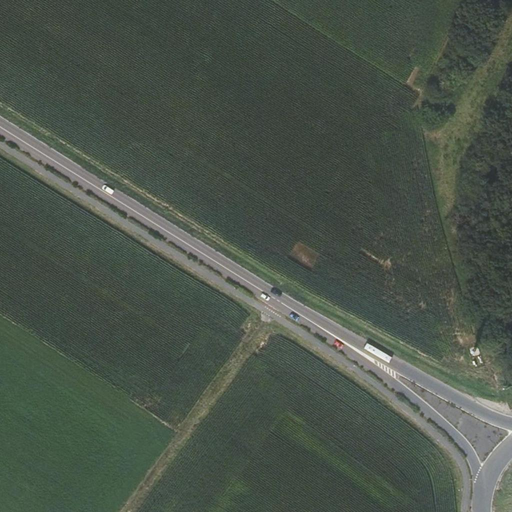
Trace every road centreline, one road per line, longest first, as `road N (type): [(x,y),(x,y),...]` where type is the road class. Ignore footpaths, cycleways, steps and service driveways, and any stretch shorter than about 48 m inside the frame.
road 1 (unknown): [(470,408),(423,101),(474,0)]
road 2 (secondary): [(325,331),(0,127)]
road 3 (track): [(271,314),(127,511)]
road 4 (secondary): [(325,331),(444,428),(487,486)]
road 5 (secondary): [(511,424),(325,331)]
